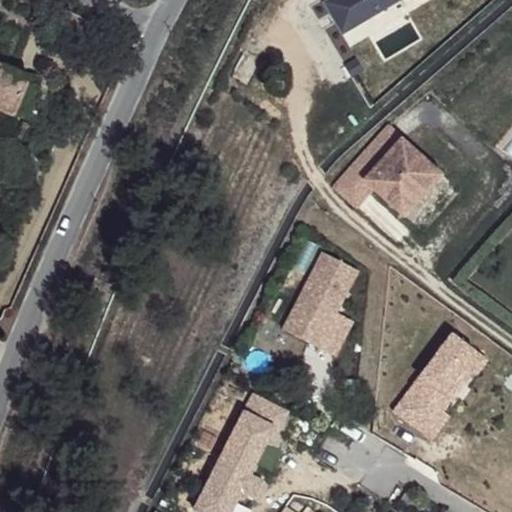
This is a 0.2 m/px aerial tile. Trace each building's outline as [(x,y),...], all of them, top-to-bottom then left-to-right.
[(333,0),(317,10),(338,42),(401,0),(333,0)] [(34,74),(0,59),(0,110),(15,117),(34,74)] [(439,174),(381,131),(337,193),(365,209),(378,191),(411,214),(439,174)] [(511,203),(498,222),(511,233),(511,203)] [(328,247),(285,323),(336,352),(355,317),(339,307),(362,266),(328,247)]
